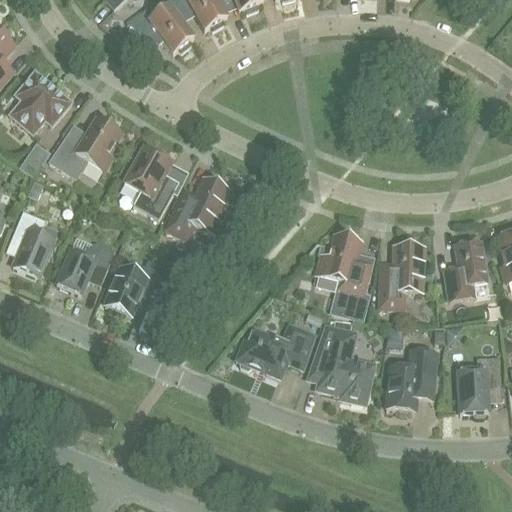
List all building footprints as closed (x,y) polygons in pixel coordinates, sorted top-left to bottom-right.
[(111,0),(105,6),(113,15),(129,0),(111,0)] [(162,0),(160,2),(168,13),(169,12),(177,22),(191,14),(204,37),(209,33),(212,37),(223,31),(221,27),(227,24),(213,0),(162,0)] [(230,0),(238,18),(244,16),(246,20),(258,15),(257,11),(263,8),(259,0),(230,0)] [(176,22),(177,22),(169,12),(168,13),(157,21),(149,12),(127,29),(126,30),(157,50),(158,48),(161,45),(172,60),(178,56),(180,59),(191,51),(188,47),(193,43),(176,22)] [(0,90),(12,77),(0,67),(13,52),(0,40),(0,90)] [(51,132),(71,109),(34,78),(15,101),(21,107),(9,121),(33,141),(45,126),(51,132)] [(75,185),(82,174),(87,166),(103,177),(112,163),(109,160),(121,141),(112,135),(114,131),(101,123),(98,126),(96,125),(79,152),(65,143),(49,168),(75,185)] [(18,174),(32,184),(49,159),(35,149),(18,174)] [(159,190),(171,169),(168,167),(168,163),(165,159),(161,157),(157,157),(152,159),(143,154),(124,189),(140,198),(132,211),(158,225),(173,198),(159,190)] [(28,200),(36,204),(42,189),(34,186),(28,200)] [(184,196),(176,214),(165,236),(186,246),(194,231),(210,238),(229,198),(203,186),(195,201),(184,196)] [(24,246),(12,273),(38,284),(53,247),(39,241),(45,227),(23,217),(12,241),(24,246)] [(511,236),(508,238),(506,242),(496,245),(505,271),(501,273),(506,288),(511,286),(511,236)] [(369,301),(363,300),(371,272),(357,269),(356,265),(360,249),(334,242),(329,263),(321,261),(316,281),(339,287),(337,295),(339,295),(333,320),(349,324),(349,322),(362,326),(369,301)] [(444,277),(445,284),(449,307),(473,303),(471,291),(486,289),(485,286),(488,284),(486,274),(483,273),(479,249),(475,250),(471,246),(462,247),(460,252),(455,253),(459,275),(444,277)] [(70,257),(56,291),(80,301),(89,280),(102,285),(115,256),(97,248),(92,251),(90,254),(86,252),(82,261),(70,257)] [(421,299),(423,255),(394,254),(393,271),(381,270),(379,314),(403,315),(403,298),(421,299)] [(194,269),(196,267),(187,263),(179,281),(183,282),(194,269)] [(175,279),(152,269),(147,267),(145,272),(142,273),(135,270),(131,279),(120,274),(119,277),(115,276),(108,291),(112,293),(104,311),(110,314),(108,318),(123,324),(125,320),(131,322),(141,297),(155,303),(176,279),(175,279)] [(332,335),(349,338),(351,327),(334,325),(332,335)] [(303,375),(314,341),(289,330),(283,346),(254,334),(248,349),(244,347),(236,366),(239,368),(240,373),(248,376),(252,373),(280,385),(287,369),(303,375)] [(355,340),(325,333),(309,381),(320,383),(317,396),(341,401),(340,405),(364,410),(373,371),(349,366),(355,340)] [(433,349),(444,350),(444,335),(433,334),(433,349)] [(390,373),(386,415),(395,416),(398,420),(407,421),(410,418),(414,418),(415,405),(431,407),(436,360),(410,357),(409,375),(390,373)] [(477,377),(457,378),(459,420),(472,419),(474,423),(483,423),(486,419),(488,419),(487,393),(501,392),(500,363),(476,364),(477,377)] [(46,510),(50,511),(60,511),(63,507),(50,501),(46,510)]
